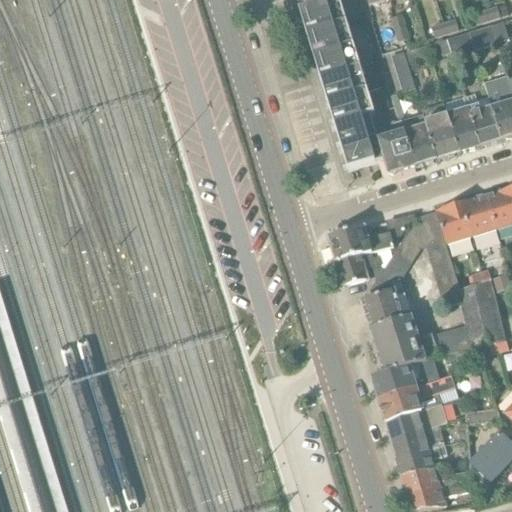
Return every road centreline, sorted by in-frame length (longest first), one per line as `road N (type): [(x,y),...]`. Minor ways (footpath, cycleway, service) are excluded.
road 1 (residential): [(376,511),(291,233)]
road 2 (residential): [(291,233),(218,0)]
road 3 (residential): [(291,233),(511,164)]
